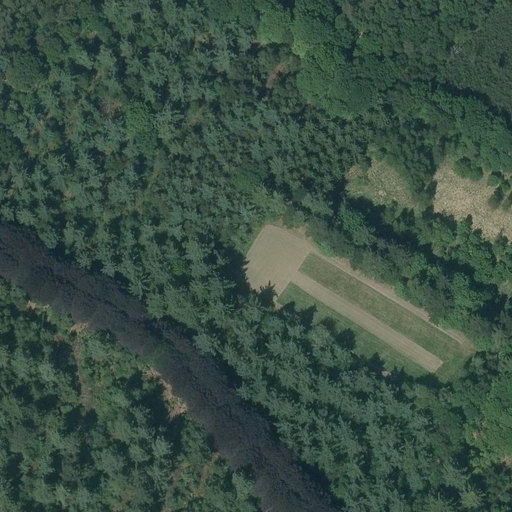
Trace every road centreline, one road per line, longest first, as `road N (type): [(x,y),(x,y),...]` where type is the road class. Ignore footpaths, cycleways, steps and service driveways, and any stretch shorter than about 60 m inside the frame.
road 1 (track): [(0,262),(163,352),(289,511)]
road 2 (track): [(511,129),(239,0)]
